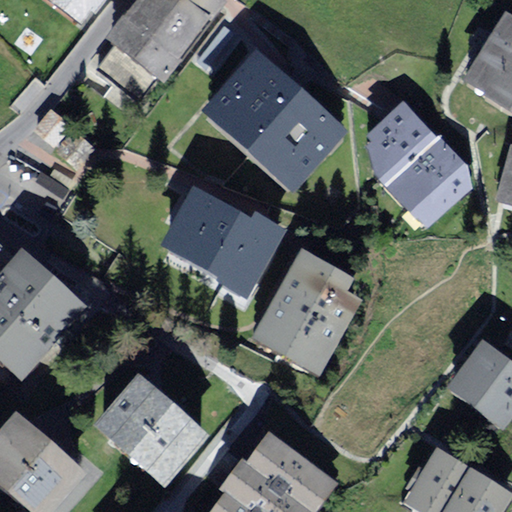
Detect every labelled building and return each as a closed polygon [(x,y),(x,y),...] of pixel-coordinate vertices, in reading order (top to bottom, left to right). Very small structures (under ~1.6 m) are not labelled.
[(54,0),(81,19),(94,0),(54,0)] [(227,6),(219,0),(138,0),(108,36),(117,44),(95,68),(138,102),(158,75),(165,81),(227,6)] [(511,47),(491,36),(458,100),(511,128),(511,47)] [(250,68),(193,137),(290,216),(347,147),(250,68)] [(51,114),(34,136),(57,154),(74,133),(51,114)] [(414,117),(365,153),(427,240),(477,204),(414,117)] [(74,133),(57,154),(77,170),(94,149),(74,133)] [(511,159),(497,203),(511,208),(511,159)] [(277,246),(200,201),(163,264),(240,309),(277,246)] [(0,358),(22,378),(86,309),(5,237),(0,242),(0,358)] [(303,261),(254,349),(318,384),(367,296),(303,261)] [(511,374),(481,353),(449,398),(505,436),(511,425),(511,374)] [(138,372),(98,417),(166,476),(206,431),(138,372)] [(15,409),(0,428),(0,475),(47,511),(54,511),(90,466),(15,409)] [(264,421),(194,508),(198,511),(316,511),(341,482),(264,421)] [(442,451),(407,504),(419,511),(443,511),(471,471),(442,451)] [(511,497),(471,471),(443,511),(508,511),(511,506),(511,497)]
